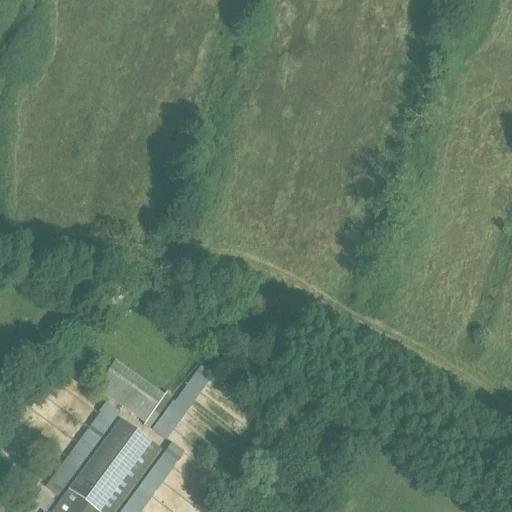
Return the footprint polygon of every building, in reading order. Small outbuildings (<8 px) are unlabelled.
[(117,307),(121,286),(110,284),(106,305),(117,307)] [(176,433),(215,365),(200,356),(161,424),(176,433)] [(144,426),(149,429),(172,397),(166,393),(164,396),(116,362),(97,388),(146,422),(144,426)] [(114,511),(159,448),(121,420),(71,488),(103,511),(114,511)] [(173,432),(117,511),(140,511),(189,443),(173,432)] [(64,511),(77,494),(68,489),(51,511),(64,511)] [(102,511),(99,509),(77,494),(64,511),(102,511)] [(16,509),(19,511),(37,511),(41,507),(25,496),(16,509)]
